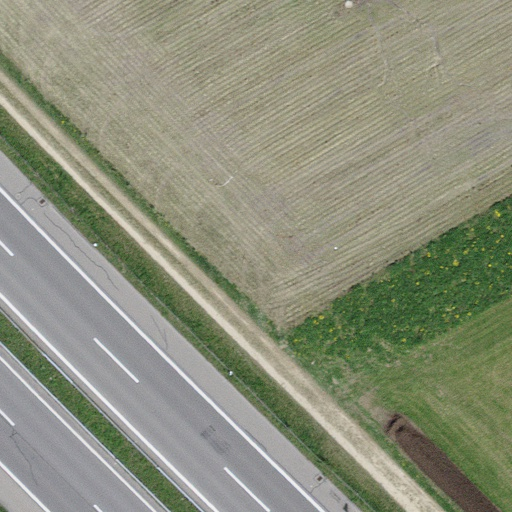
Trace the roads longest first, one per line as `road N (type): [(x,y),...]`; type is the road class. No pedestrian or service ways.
road 1 (track): [(425,511),(0,92)]
road 2 (motorway): [(266,511),(0,245)]
road 3 (motorway): [(0,424),(90,511)]
